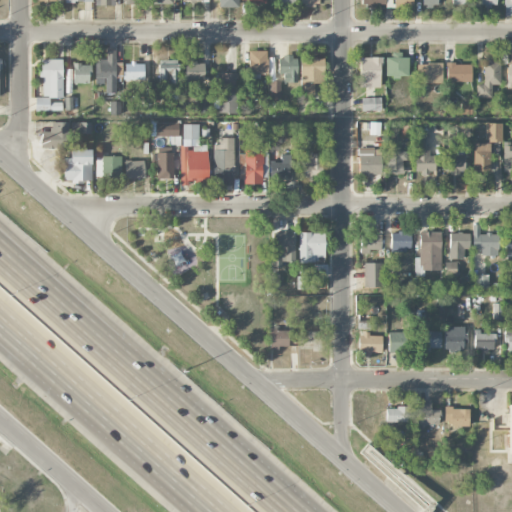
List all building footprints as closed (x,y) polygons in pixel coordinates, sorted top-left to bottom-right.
[(95,84),(105,84),(105,93),(116,93),(115,50),(106,50),(106,60),(95,61),(95,84)] [(267,50),(248,51),(249,75),(268,74),(267,50)] [(408,54),(387,54),(387,77),(408,77),(408,54)] [(278,74),(284,74),(284,83),(297,83),(297,57),(278,57),(278,74)] [(322,58),(300,59),(301,91),(314,91),(314,83),(323,83),(322,58)] [(360,58),(359,87),(380,88),(381,58),(360,58)] [(62,59),(42,60),(42,97),(62,97),(62,59)] [(160,86),(178,85),(178,60),(159,61),(160,86)] [(500,85),(500,62),(484,61),(483,84),(476,84),(476,97),(491,97),(491,85),(500,85)] [(205,63),(185,62),(185,85),(196,85),(196,80),(204,80),(205,63)] [(144,80),(144,63),(125,63),(125,79),(144,80)] [(417,64),(417,84),(442,83),(442,63),(417,64)] [(471,82),(471,64),(446,63),(446,82),(471,82)] [(90,64),(73,64),(72,83),(90,84),(90,64)] [(238,73),(218,73),(218,99),(216,99),(215,113),(237,113),(238,73)] [(280,82),(271,81),(270,98),(279,99),(280,82)] [(209,89),(202,89),(201,113),(208,113),(209,89)] [(49,98),(37,98),(37,110),(61,110),(61,103),(49,103),(49,98)] [(381,111),(381,98),(361,98),(362,111),(381,111)] [(110,115),(119,115),(119,102),(110,102),(110,115)] [(469,102),(461,103),(462,114),(470,114),(469,102)] [(40,147),(68,148),(69,122),(51,122),(51,132),(40,132),(40,147)] [(69,123),(70,134),(91,133),(90,122),(69,123)] [(369,134),(380,135),(380,123),(369,122),(369,134)] [(155,136),(180,136),(180,123),(156,123),(155,136)] [(198,124),(182,125),(183,146),(199,146),(198,124)] [(501,124),(485,124),(485,142),(501,142),(501,124)] [(416,173),(433,173),(433,148),(424,148),(423,133),(415,133),(416,173)] [(234,138),(215,138),(214,179),(221,179),(221,185),(233,185),(234,138)] [(473,173),(491,173),(491,143),(473,144),(473,173)] [(503,176),(511,176),(511,143),(502,144),(503,176)] [(380,174),(381,149),(358,148),(358,173),(380,174)] [(91,150),(70,150),(70,158),(64,158),(63,182),(91,182),(91,150)] [(187,182),(208,182),(207,151),(186,151),(187,182)] [(263,152),(245,151),(244,184),(262,184),(263,152)] [(407,152),(386,151),(385,173),(403,174),(403,160),(407,160),(407,152)] [(463,151),(445,151),(445,175),(464,175),(463,151)] [(121,155),(96,154),(95,176),(121,176),(121,155)] [(301,179),(322,179),(321,154),(308,154),(308,159),(301,159),(301,179)] [(290,178),(290,155),(281,155),(281,162),(270,162),(270,178),(290,178)] [(125,179),(145,178),(144,160),(124,161),(125,179)] [(472,249),(481,249),(481,256),(498,256),(498,233),(479,233),(479,225),(472,225),(472,249)] [(295,232),(273,232),(272,267),(284,267),(285,263),(294,263),(295,232)] [(324,262),(324,233),(299,232),(298,261),(324,262)] [(390,232),(390,251),(410,251),(410,232),(390,232)] [(441,270),(440,232),(419,232),(419,257),(414,257),(414,271),(441,270)] [(449,259),(463,259),(464,248),(469,249),(469,233),(449,233),(449,259)] [(381,250),(381,234),(360,234),(360,254),(370,254),(370,250),(381,250)] [(179,275),(189,269),(179,250),(169,256),(179,275)] [(381,287),(382,263),(364,263),(363,287),(381,287)] [(314,278),(327,278),(327,264),(314,264),(314,278)] [(280,288),(279,274),(268,274),(269,289),(280,288)] [(475,288),(488,288),(488,275),(475,275),(475,288)] [(297,290),(308,289),(307,276),(297,276),(297,290)] [(444,351),(465,351),(464,327),(444,327),(444,351)] [(287,350),(288,330),(270,329),(269,349),(287,350)] [(387,332),(388,352),(406,351),(405,331),(387,332)] [(493,351),(493,332),(473,333),(474,351),(493,351)] [(381,334),(358,334),(358,354),(382,353),(381,334)] [(439,410),(431,410),(430,400),(416,400),(416,426),(439,426),(439,410)] [(468,427),(469,408),(444,407),(444,424),(452,424),(452,427),(468,427)]
